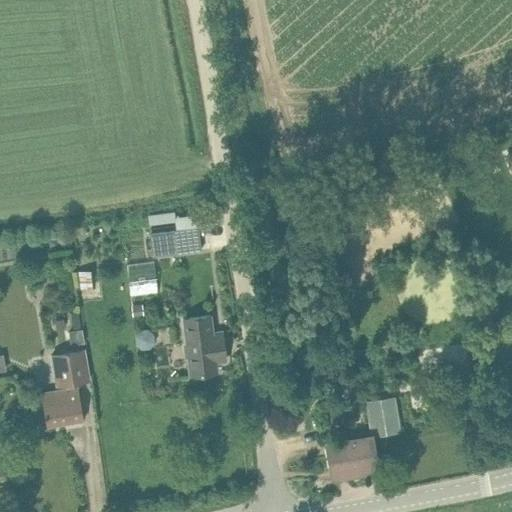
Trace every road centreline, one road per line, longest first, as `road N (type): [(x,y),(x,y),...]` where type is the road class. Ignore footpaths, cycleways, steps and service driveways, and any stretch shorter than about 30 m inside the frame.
road 1 (unclassified): [(276,511),(198,0)]
road 2 (unclassified): [(511,479),(356,511)]
